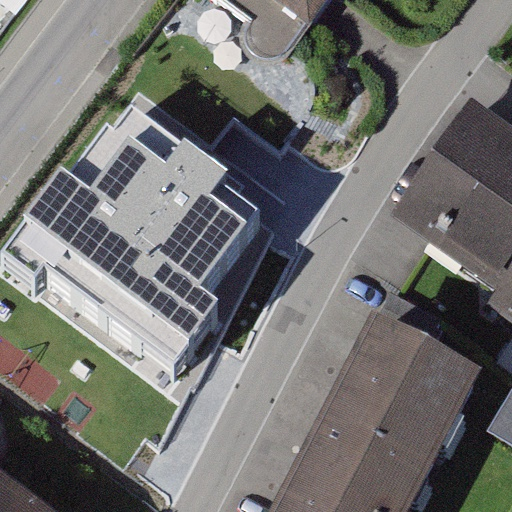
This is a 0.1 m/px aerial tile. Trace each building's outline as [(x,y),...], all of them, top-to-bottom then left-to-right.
[(339,0),(241,0),(302,49),(339,0)] [(511,115),(480,93),(389,227),(511,309),(511,115)] [(12,260),(175,383),(222,321),(203,307),(262,230),(128,129),(74,201),(63,193),(12,260)] [(426,511),(484,404),(366,342),(276,511),(426,511)] [(0,511),(35,511),(0,484),(0,511)]
